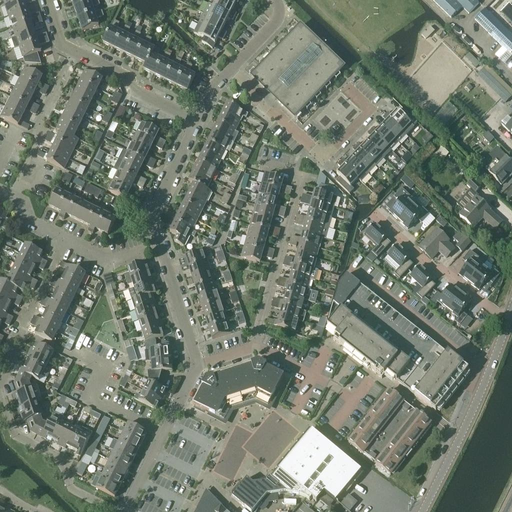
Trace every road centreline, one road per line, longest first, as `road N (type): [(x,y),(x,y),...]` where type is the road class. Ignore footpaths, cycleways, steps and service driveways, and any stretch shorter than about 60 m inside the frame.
road 1 (residential): [(255,348),(304,174),(255,161)]
road 2 (residential): [(345,88),(370,110),(323,158),(231,70)]
road 3 (secondary): [(420,511),(507,320)]
road 4 (residential): [(163,434),(88,398),(102,370),(18,331)]
road 5 (residential): [(116,511),(72,489),(58,459),(15,435),(0,392)]
road 6 (residential): [(375,215),(507,320)]
road 7 (residential): [(11,198),(75,52)]
road 8 (residential): [(197,123),(75,52)]
road 9 (residential): [(161,247),(157,205),(197,123)]
road 10 (residential): [(197,366),(161,247)]
